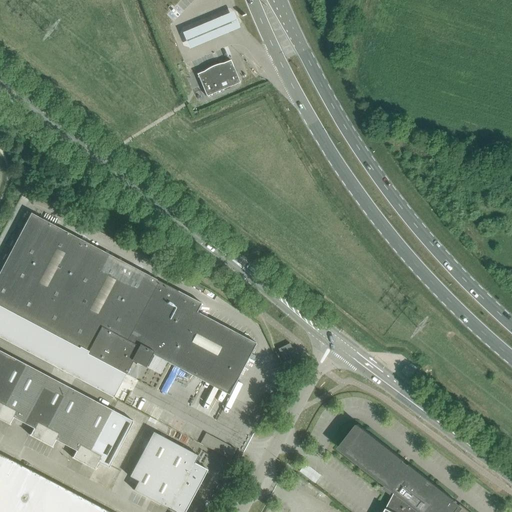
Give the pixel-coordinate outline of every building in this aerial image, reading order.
[(237,28),(229,8),(221,11),(182,28),(191,48),(229,32),(237,28)] [(230,60),(197,74),(198,76),(202,87),(206,96),(240,82),(233,67),(230,60)] [(0,270),(0,337),(113,397),(126,374),(133,360),(137,363),(136,365),(140,367),(141,365),(145,367),(152,354),(229,395),(256,343),(197,312),(201,303),(31,213),(0,270)] [(295,356),(289,343),(278,349),(284,361),(295,356)] [(6,353),(0,363),(0,415),(27,365),(6,353)] [(48,376),(27,365),(0,415),(0,419),(10,425),(10,424),(11,421),(13,417),(23,423),(48,376)] [(410,379),(415,372),(406,365),(401,372),(410,379)] [(48,376),(23,423),(33,428),(31,432),(30,434),(29,434),(29,435),(41,441),(69,387),(48,376)] [(90,398),(69,387),(41,441),(52,447),(52,446),(53,444),(55,440),(65,445),(90,398)] [(90,398),(65,445),(76,451),(74,455),(73,454),(72,457),(83,463),(112,409),(90,398)] [(133,421),(112,409),(83,463),(95,469),(94,469),(96,466),(95,466),(98,462),(108,468),(133,421)] [(423,511),(454,511),(461,504),(460,504),(459,504),(460,504),(459,506),(454,502),(455,501),(456,500),(409,464),(408,464),(409,465),(408,466),(403,462),(404,461),(405,461),(358,424),(357,425),(362,428),(346,452),(388,485),(385,488),(382,487),(393,495),(396,490),(423,511)] [(168,509),(171,511),(173,511),(184,511),(188,506),(187,506),(207,470),(194,463),(198,455),(153,431),(129,476),(138,481),(133,490),(169,509),(168,509)] [(233,460),(238,462),(242,454),(238,452),(233,460)] [(0,511),(109,511),(0,454),(0,511)] [(305,463),(299,471),(315,482),(320,474),(305,463)] [(470,511),(461,504),(454,511),(423,511),(396,490),(393,495),(383,511),(470,511)]
